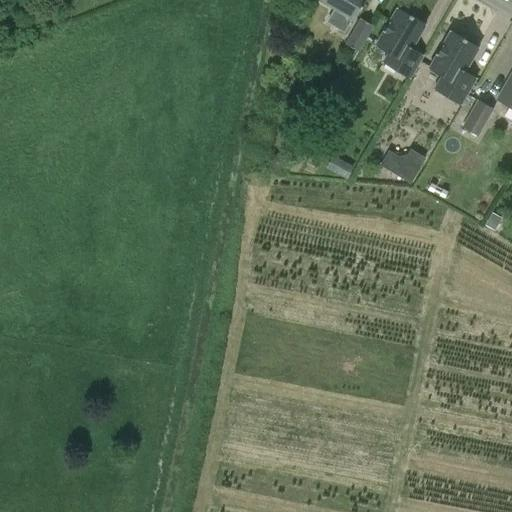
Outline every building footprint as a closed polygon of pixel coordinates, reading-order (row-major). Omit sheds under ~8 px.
[(322,0),(334,7),(326,21),(344,31),(352,18),(355,19),(366,0),(322,0)] [(398,7),(376,45),(389,53),(383,62),(410,78),(424,54),(412,47),(426,23),(398,7)] [(350,64),(374,24),(361,17),(345,43),(354,49),(346,62),(350,64)] [(442,76),(434,89),(461,104),(477,77),(465,70),(479,46),(477,45),(479,42),(468,35),(466,39),(451,30),(429,68),(442,76)] [(511,106),(511,73),(497,98),(511,106)] [(492,108),(478,100),(463,126),(477,134),(492,108)] [(405,156),(389,147),(380,165),(412,181),(426,155),(409,147),(405,156)] [(275,157),(271,170),(283,173),(286,160),(275,157)] [(349,163),(342,175),(348,179),(355,166),(349,163)] [(485,224),(494,229),(501,217),(492,212),(485,224)]
